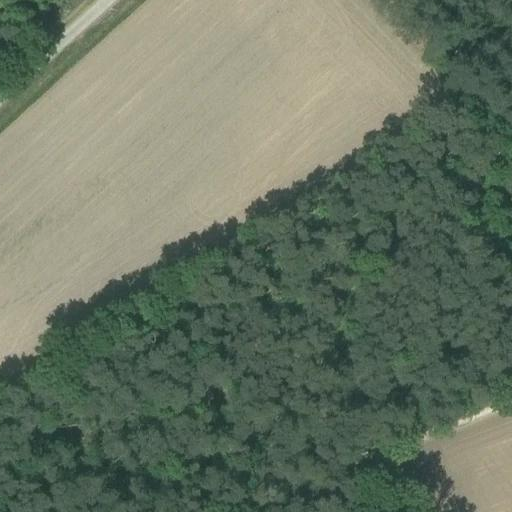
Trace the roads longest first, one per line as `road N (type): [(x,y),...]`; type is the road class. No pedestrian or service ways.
road 1 (track): [(511,398),(228,511)]
road 2 (unclassified): [(108,0),(0,97)]
